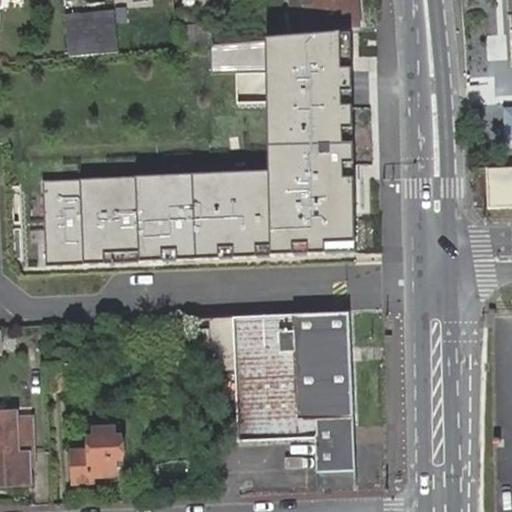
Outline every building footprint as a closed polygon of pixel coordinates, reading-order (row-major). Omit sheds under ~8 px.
[(358,27),(355,0),(289,0),(292,32),(294,32),(307,31),(358,27)] [(64,16),(68,58),(118,54),(114,11),(64,16)] [(211,25),(177,28),(179,48),(213,45),(211,25)] [(354,33),(273,40),(274,171),(42,181),(43,278),(363,264),(354,33)] [(511,206),(511,167),(488,168),(489,207),(511,206)] [(354,418),(350,313),(234,318),(240,442),(315,440),(317,439),(316,420),(348,418),(354,418)] [(236,370),(234,318),(213,319),(215,371),(236,370)] [(208,330),(187,331),(188,351),(208,350),(208,330)] [(49,367),(50,392),(63,392),(63,385),(78,384),(78,366),(49,367)] [(0,417),(0,486),(32,485),(30,456),(36,456),(35,417),(0,417)] [(317,439),(319,472),(356,471),(354,418),(348,418),(316,420),(317,439)] [(92,426),(93,440),(118,439),(117,425),(92,426)] [(118,439),(93,440),(90,440),(90,452),(74,453),(75,483),(91,482),(91,477),(115,476),(115,460),(121,460),(120,439),(118,439)]
